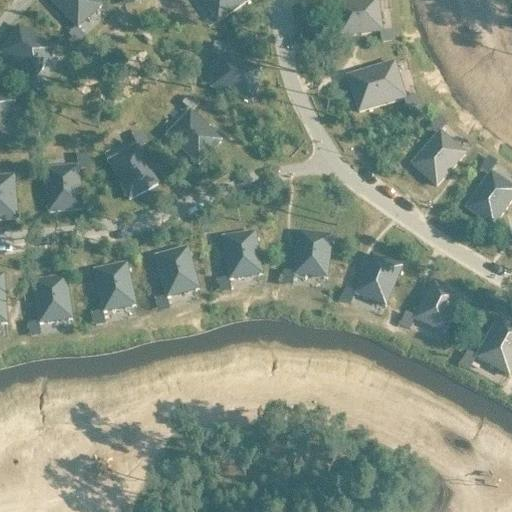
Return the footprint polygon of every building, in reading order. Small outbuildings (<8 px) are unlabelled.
[(102,7),(95,0),(49,0),(78,29),(102,7)] [(202,0),(218,23),(251,0),(202,0)] [(378,1),(336,6),(339,39),(382,33),(378,1)] [(54,51),(18,27),(1,55),(36,78),(54,51)] [(212,89),(252,103),(263,72),(222,58),(212,89)] [(395,64),(348,78),(359,114),(406,100),(395,64)] [(0,131),(15,103),(0,95),(0,131)] [(168,137),(199,166),(221,143),(191,113),(168,137)] [(440,134),(412,166),(437,188),(465,156),(440,134)] [(109,164),(129,201),(158,186),(138,148),(109,164)] [(46,171),(49,214),(82,211),(78,169),(46,171)] [(511,189),(491,175),(467,210),(493,228),(511,201),(511,189)] [(0,179),(0,222),(17,221),(14,179),(0,179)] [(262,276),(255,234),(223,239),(230,281),(262,276)] [(327,280),(332,237),(299,234),(295,276),(327,280)] [(199,291),(188,250),(156,258),(167,299),(199,291)] [(386,308),(402,268),(372,256),(356,295),(386,308)] [(136,307),(127,265),(95,272),(103,314),(136,307)] [(72,321),(66,279),(34,283),(39,325),(72,321)] [(445,335),(463,297),(434,282),(415,321),(445,335)] [(511,323),(500,317),(477,360),(510,378),(511,373),(511,323)]
